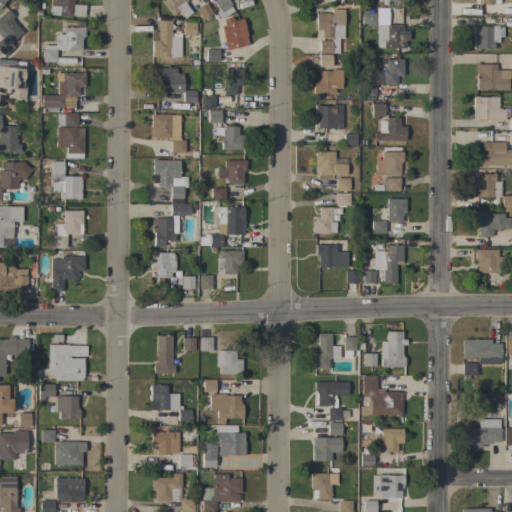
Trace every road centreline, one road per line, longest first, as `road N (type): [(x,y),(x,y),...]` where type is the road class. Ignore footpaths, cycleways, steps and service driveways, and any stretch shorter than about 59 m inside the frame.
road 1 (residential): [(276,511),(278,16),(267,0)]
road 2 (residential): [(0,316),(511,307)]
road 3 (residential): [(436,511),(438,0)]
road 4 (residential): [(115,511),(115,0)]
